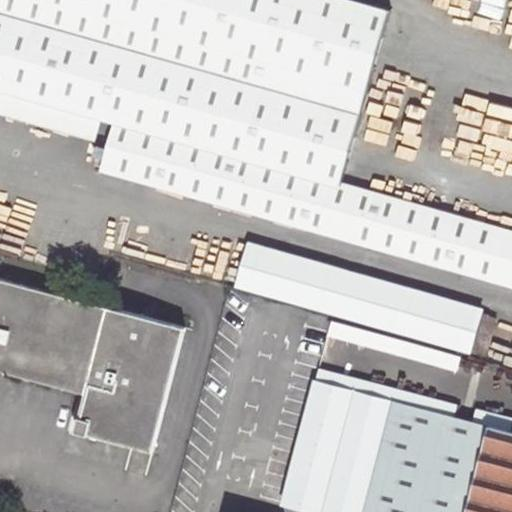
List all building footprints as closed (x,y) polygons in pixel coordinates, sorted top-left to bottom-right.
[(0,0),(0,84),(102,112),(121,117),(107,165),(509,282),(511,272),(511,228),(343,180),(390,6),(370,0),(0,0)] [(0,84),(0,110),(95,136),(102,112),(0,84)] [(481,307),(241,241),(228,283),(469,350),(481,307)] [(186,328),(0,278),(0,371),(86,394),(76,432),(154,452),(186,328)] [(283,503),(319,511),(465,511),(488,431),(316,383),(283,503)] [(511,511),(511,437),(488,431),(465,511),(511,511)]
